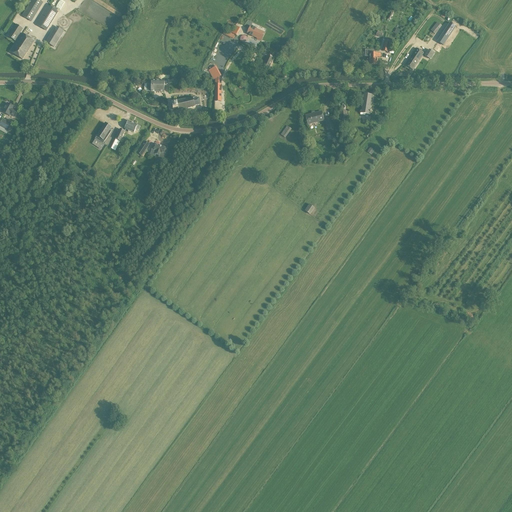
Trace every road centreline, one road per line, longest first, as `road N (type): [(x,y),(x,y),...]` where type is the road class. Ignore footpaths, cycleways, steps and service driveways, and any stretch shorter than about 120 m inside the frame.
road 1 (tertiary): [(511,83),(313,86),(243,121),(188,130),(81,87),(0,82)]
road 2 (track): [(0,228),(94,92)]
